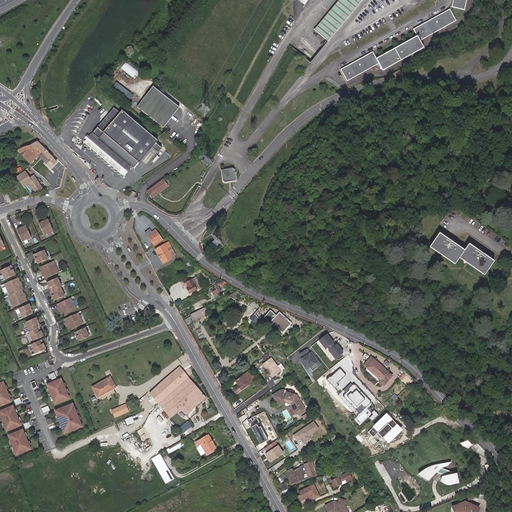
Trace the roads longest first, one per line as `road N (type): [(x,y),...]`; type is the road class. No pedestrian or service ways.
road 1 (unclassified): [(114,210),(143,206),(239,284),(399,357),(511,467)]
road 2 (tertiary): [(281,511),(174,321)]
road 3 (residential): [(60,356),(0,212)]
road 4 (residential): [(174,321),(60,356)]
